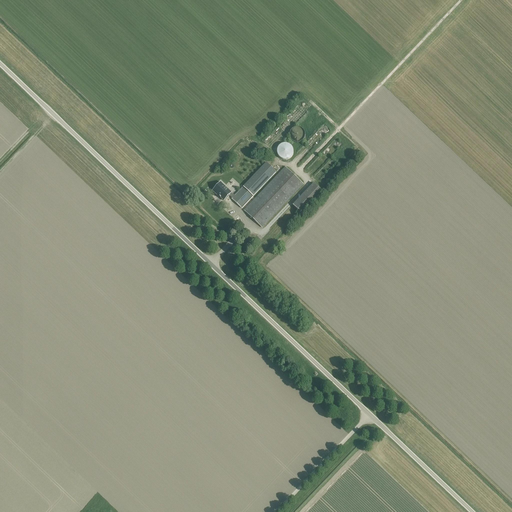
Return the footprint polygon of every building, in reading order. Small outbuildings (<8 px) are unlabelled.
[(301,159),(330,129),(325,124),(302,148),(301,149),(304,152),(299,157),(301,159)] [(291,140),(291,141),(292,141),(293,142),(294,143),(295,143),(296,143),(297,143),(298,143),(299,143),(299,142),(300,142),(301,142),(301,141),(302,141),(303,140),(303,139),(304,138),(304,137),(304,136),(304,135),(304,134),(304,133),(304,132),(303,131),(302,130),(301,129),(300,128),(299,128),(298,128),(297,128),(296,128),(295,128),(294,128),(293,128),(293,129),(292,129),(291,130),(290,131),(290,132),(289,133),(289,134),(289,135),(289,136),(289,137),(289,138),(290,138),(290,139),(290,140),(291,140)] [(321,166),(342,144),(336,138),(315,161),(321,166)] [(279,158),(280,158),(280,159),(281,159),(282,160),(283,160),(284,160),(285,160),(286,160),(287,160),(288,160),(289,160),(289,159),(290,159),(290,158),(291,158),(291,157),(292,156),(292,155),(293,154),(293,153),(293,152),(292,151),(292,150),(292,149),(291,148),(290,147),(289,146),(288,146),(287,145),(286,145),(285,145),(284,145),(283,145),(282,146),(281,146),(280,147),(279,148),(279,149),(278,149),(278,150),(278,151),(277,152),(277,153),(277,154),(278,155),(278,156),(278,157),(279,157),(279,158)] [(232,199),(242,208),(253,196),(264,184),(276,172),(266,163),(255,175),(234,196),(232,194),(231,193),(220,183),(213,190),(220,196),(219,197),(220,198),(221,198),(224,201),(229,195),(232,198),(232,199)] [(255,198),(244,211),(262,228),(303,184),(285,167),(255,198)] [(322,168),(315,175),(318,178),(326,172),(322,168)] [(292,205),(302,215),(323,193),(313,183),(292,205)]
